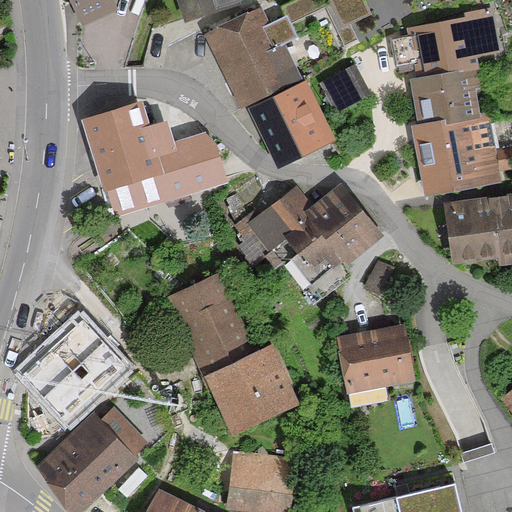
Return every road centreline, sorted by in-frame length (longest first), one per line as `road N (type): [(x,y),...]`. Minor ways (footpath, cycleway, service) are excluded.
road 1 (residential): [(45,85),(128,86),(195,103),(270,170),(356,185),(420,256),(475,292),(511,303)]
road 2 (tertiary): [(0,367),(44,156),(45,85)]
